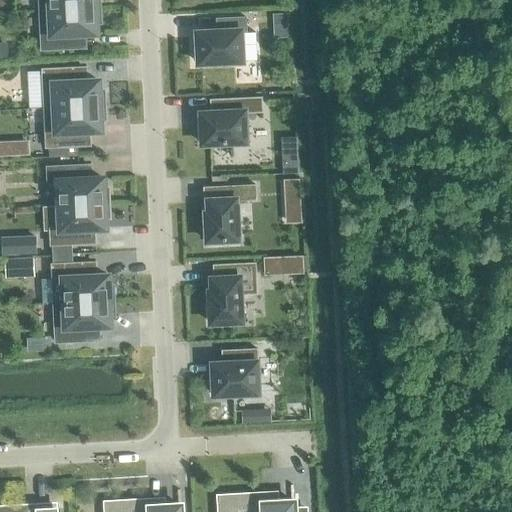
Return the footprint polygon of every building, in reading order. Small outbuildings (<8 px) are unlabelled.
[(40,0),(41,10),(100,8),(99,0),(40,0)] [(41,10),(42,48),(73,47),(72,34),(96,33),(96,23),(101,23),(100,8),(41,10)] [(287,13),(273,14),(274,26),(288,25),(287,13)] [(198,59),(199,63),(243,61),(241,32),(246,31),(246,17),(216,18),(217,31),(197,32),(198,44),(194,44),(194,59),(198,59)] [(45,108),(104,105),(104,90),(99,90),(98,81),(74,82),(74,68),(43,70),(45,108)] [(202,125),(198,125),(198,140),(202,140),(202,144),(246,142),(245,112),(262,111),(261,97),(220,99),(221,112),(201,113),(202,125)] [(45,108),(47,146),(49,146),(77,144),(77,131),(101,130),(100,120),(105,120),(104,105),(45,108)] [(297,137),(282,137),(282,152),(297,151),(297,137)] [(77,144),(49,146),(49,156),(78,155),(77,144)] [(59,205),(109,203),(108,188),(104,188),(103,178),(79,179),(79,166),(48,167),(49,182),(58,181),(59,205)] [(299,180),(284,180),(285,193),(300,193),(299,180)] [(256,185),(218,186),(219,199),(208,200),(208,212),(206,212),(207,241),(210,241),(210,245),(225,244),(225,240),(238,239),(236,200),(256,199),(256,185)] [(59,205),(61,228),(51,229),(52,243),(82,242),(82,229),(106,228),(105,218),(110,218),(109,203),(59,205)] [(27,237),(2,238),(3,255),(28,254),(27,237)] [(302,256),(278,257),(279,274),(303,273),(302,256)] [(5,259),(6,275),(20,274),(20,272),(34,272),(33,258),(5,259)] [(54,303),(114,300),(113,285),(108,285),(108,275),(84,277),(83,263),(53,265),(54,303)] [(242,321),(241,293),(257,293),(255,263),(213,265),(214,277),(211,278),(212,290),(209,290),(211,323),(242,321)] [(54,303),(56,341),(87,339),(86,326),(110,325),(110,315),(114,315),(114,300),(54,303)] [(45,337),(32,338),(33,351),(46,350),(45,337)] [(258,393),(257,363),(258,363),(257,349),(232,350),(233,363),(213,364),(213,376),(209,376),(210,391),(214,391),(214,395),(258,393)] [(294,511),(294,501),(293,485),(291,485),(291,501),(259,503),(259,498),(262,497),(262,496),(245,497),(245,495),(219,496),(219,511),(294,511)] [(180,511),(180,505),(166,506),(165,496),(103,500),(103,511),(180,511)]
